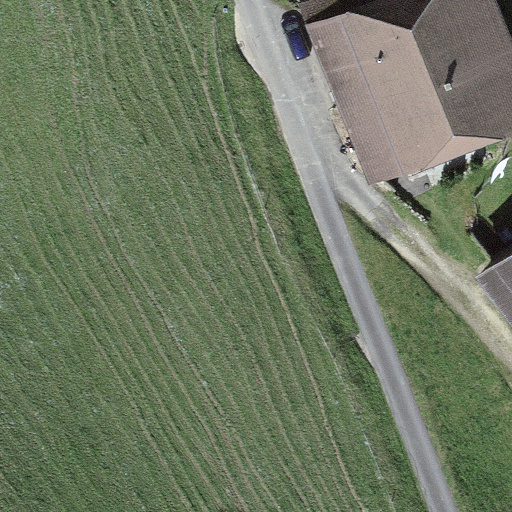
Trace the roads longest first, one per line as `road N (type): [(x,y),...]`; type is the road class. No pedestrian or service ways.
road 1 (track): [(248,0),(439,511)]
road 2 (track): [(511,344),(353,179),(283,89)]
